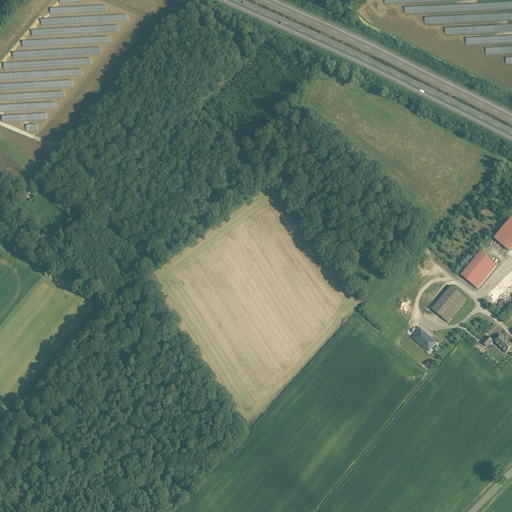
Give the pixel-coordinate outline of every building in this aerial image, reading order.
[(511,220),(495,239),(509,250),(511,247),(511,220)] [(496,266),(480,252),(469,266),(485,279),(496,266)] [(485,279),(469,266),(461,275),(477,289),(485,279)] [(451,287),(432,310),(448,323),(467,300),(451,287)] [(436,343),(420,329),(419,331),(413,338),(429,352),(436,343)] [(511,346),(511,344),(501,335),(494,342),(506,353),(511,346)] [(493,340),(488,336),(482,343),(487,347),(493,340)]
